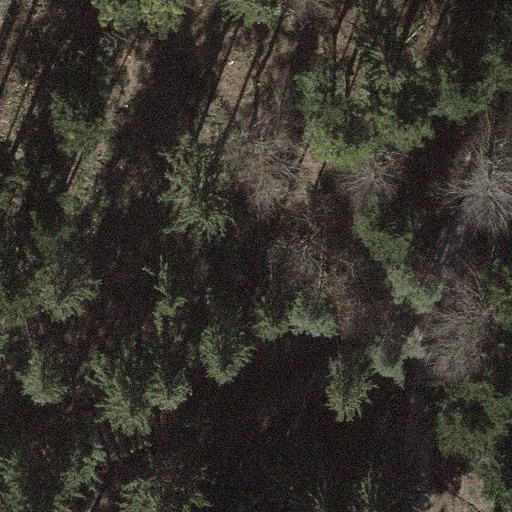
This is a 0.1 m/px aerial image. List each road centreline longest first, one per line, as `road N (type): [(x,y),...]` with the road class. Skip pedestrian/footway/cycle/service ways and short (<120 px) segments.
road 1 (track): [(435,287),(259,418),(79,511)]
road 2 (track): [(408,511),(435,287),(511,139)]
